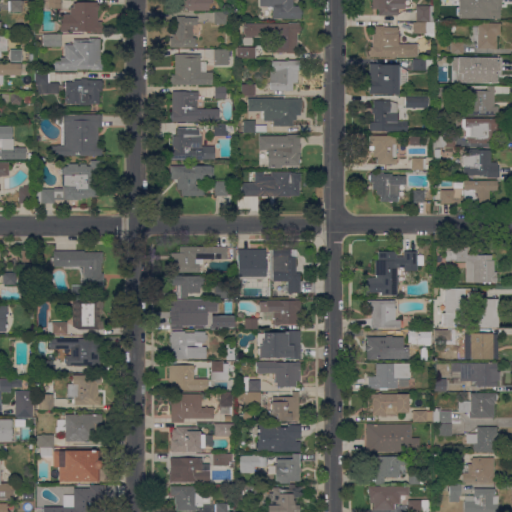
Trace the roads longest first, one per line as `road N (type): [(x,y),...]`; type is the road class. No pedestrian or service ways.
road 1 (residential): [(511,223),(0,225)]
road 2 (residential): [(135,511),(134,0)]
road 3 (residential): [(332,511),(333,0)]
